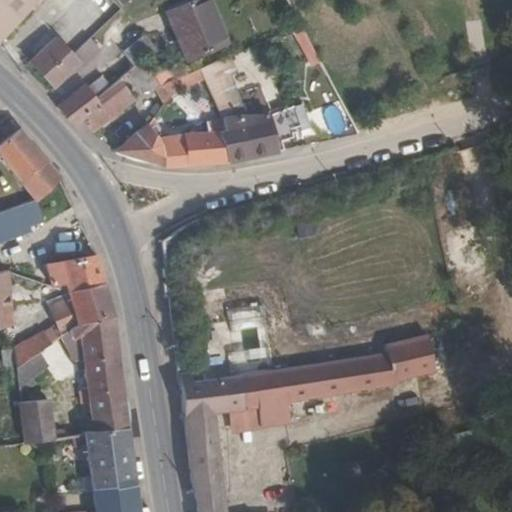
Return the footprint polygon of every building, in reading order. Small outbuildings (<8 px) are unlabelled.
[(0,0),(0,38),(36,0),(0,0)] [(113,0),(121,8),(129,0),(113,0)] [(228,43),(210,0),(195,0),(173,11),(185,42),(182,43),(188,60),(228,43)] [(134,65),(143,58),(156,49),(144,35),(122,52),(134,65)] [(55,38),(30,61),(53,86),(78,63),(55,38)] [(99,48),(91,39),(72,55),(82,65),(99,48)] [(236,74),(230,58),(199,72),(203,83),(219,122),(238,118),(248,118),(231,76),(236,74)] [(173,84),(175,83),(163,62),(149,69),(159,86),(161,89),(173,84)] [(159,86),(149,69),(148,67),(134,77),(146,86),(150,83),(153,89),(159,86)] [(203,83),(199,72),(175,83),(173,84),(178,93),(203,83)] [(100,77),(87,88),(93,96),(97,94),(107,85),(100,77)] [(101,99),(122,83),(118,77),(107,85),(97,94),(101,99)] [(85,85),(62,101),(57,104),(77,124),(82,120),(92,129),(134,97),(122,83),(101,99),(97,94),(93,96),(87,88),(85,85)] [(178,93),(173,84),(161,89),(159,90),(166,102),(178,93)] [(163,106),(166,102),(159,90),(161,89),(159,86),(153,89),(163,106)] [(303,106),(270,116),(278,137),(311,127),(303,106)] [(248,118),(238,118),(219,122),(227,161),(274,150),(271,139),(278,137),(270,116),(248,118)] [(0,144),(0,154),(35,200),(37,202),(61,176),(21,127),(11,118),(0,126),(0,131),(7,138),(0,144)] [(227,161),(219,122),(205,125),(206,130),(186,134),(187,139),(181,140),(183,148),(168,149),(158,149),(142,127),(137,130),(116,152),(162,166),(227,161)] [(158,149),(168,149),(149,123),(142,127),(158,149)] [(0,228),(1,228),(5,239),(35,228),(26,203),(0,212),(0,228)] [(103,283),(94,255),(58,262),(66,289),(103,283)] [(66,289),(58,262),(44,265),(49,287),(66,289)] [(0,325),(10,324),(7,270),(0,270),(0,325)] [(111,315),(103,283),(66,289),(68,296),(50,306),(58,327),(44,335),(47,343),(66,330),(78,322),(111,315)] [(126,410),(111,315),(78,322),(66,330),(71,339),(80,333),(83,360),(77,362),(78,370),(84,369),(92,416),(123,410),(126,410)] [(47,343),(44,335),(43,330),(14,346),(16,363),(34,351),(47,343)] [(187,375),(177,375),(185,437),(190,477),(196,508),(221,501),(218,486),(222,485),(217,449),(211,414),(232,410),(256,406),(259,426),(260,429),(286,424),(285,420),(309,416),(305,398),(391,383),(431,370),(419,336),(380,350),(383,357),(188,383),(187,375)] [(16,363),(17,382),(42,362),(34,351),(16,363)] [(19,402),(25,445),(49,441),(53,440),(53,438),(52,433),(47,398),(19,402)] [(256,406),(232,410),(236,430),(259,426),(256,406)] [(125,428),(123,410),(92,416),(91,416),(93,431),(125,428)] [(83,434),(90,492),(134,485),(125,428),(93,431),(83,432),(83,434)] [(137,511),(134,485),(90,492),(91,511),(137,511)] [(222,511),(221,501),(196,508),(196,511),(222,511)]
